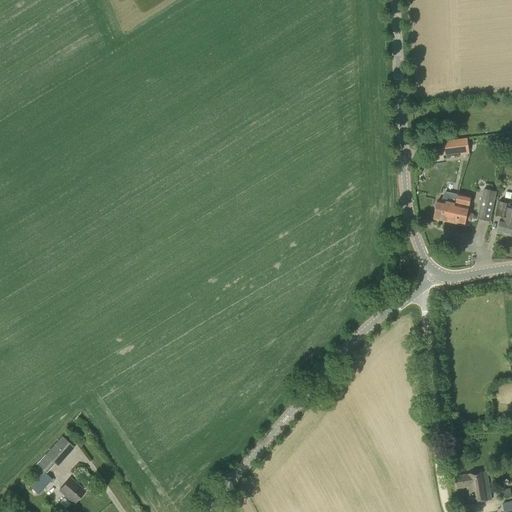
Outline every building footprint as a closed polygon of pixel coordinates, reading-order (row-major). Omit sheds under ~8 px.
[(469,154),(467,138),(441,141),(443,156),(460,153),(460,155),(469,154)] [(490,220),(497,191),(484,188),(478,217),(490,220)] [(455,201),(456,192),(445,189),(443,198),(455,201)] [(459,192),(456,204),(452,222),(465,225),(466,220),(472,221),(474,214),(467,212),(471,195),(459,192)] [(452,222),(456,204),(438,200),(434,218),(452,222)] [(505,219),(511,220),(511,207),(508,207),(509,202),(499,200),(496,214),(506,216),(505,219)] [(511,220),(505,219),(501,218),(498,231),(511,234),(511,220)] [(57,465),(73,448),(61,437),(37,463),(46,472),(54,463),(57,465)] [(492,499),(487,469),(455,474),(457,488),(467,487),(470,502),(492,499)] [(38,495),(52,480),(44,473),(30,487),(38,495)] [(74,504),(85,492),(70,478),(59,490),(74,504)] [(511,487),(500,490),(502,499),(511,496),(511,487)] [(504,511),(511,511),(511,501),(503,503),(504,511)]
